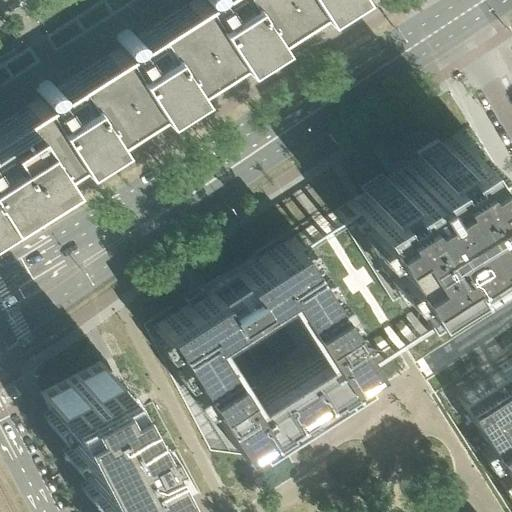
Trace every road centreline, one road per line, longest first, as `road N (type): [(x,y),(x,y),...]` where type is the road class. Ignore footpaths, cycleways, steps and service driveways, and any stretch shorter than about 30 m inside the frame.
road 1 (secondary): [(449,24),(146,224)]
road 2 (secondary): [(0,340),(91,283),(146,224)]
road 3 (secondary): [(146,224),(65,247),(0,286)]
road 4 (residential): [(511,133),(449,24)]
